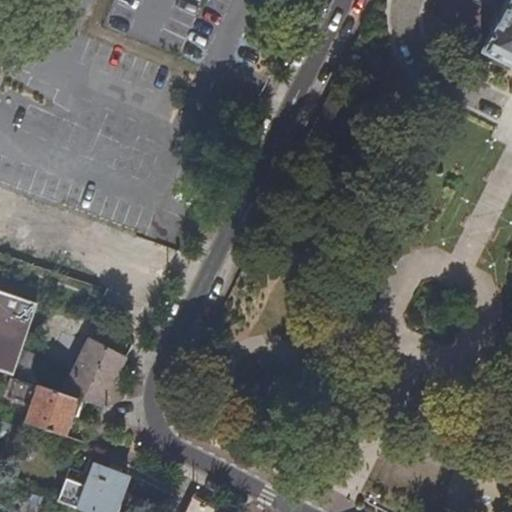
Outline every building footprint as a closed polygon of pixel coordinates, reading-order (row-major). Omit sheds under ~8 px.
[(511,0),(478,0),(499,10),(480,50),(511,66),(511,0)] [(125,234),(101,305),(146,321),(170,250),(125,234)] [(0,290),(13,295),(17,284),(0,278),(0,290)] [(0,290),(0,315),(5,315),(11,325),(7,332),(10,335),(0,362),(0,371),(12,375),(20,351),(36,303),(13,295),(0,290)] [(0,362),(10,335),(7,332),(11,325),(5,315),(0,315),(0,362)] [(102,406),(126,358),(86,338),(60,392),(77,398),(102,406)] [(37,384),(38,384),(47,362),(20,351),(12,375),(37,384)] [(77,398),(60,392),(38,384),(37,384),(23,420),(64,435),(77,398)] [(56,500),(87,511),(111,511),(127,474),(93,461),(88,475),(69,467),(56,500)] [(223,511),(192,496),(184,511),(223,511)]
